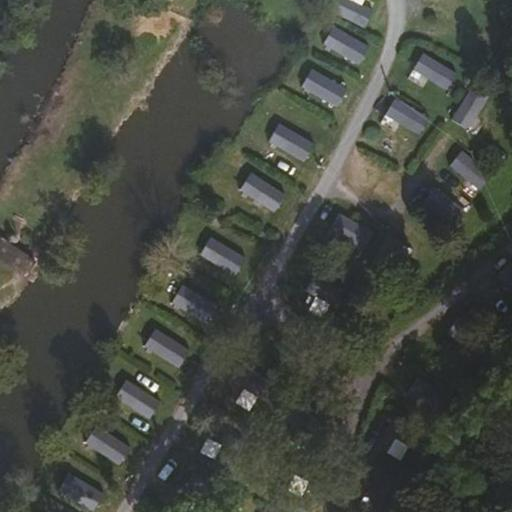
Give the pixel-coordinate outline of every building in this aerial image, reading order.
[(372,11),(363,5),(365,0),(343,0),(336,13),(363,28),(372,11)] [(322,46),(358,65),(369,45),(333,26),(322,46)] [(419,55),(411,76),(448,89),(456,69),(419,55)] [(334,109),(347,89),(313,68),(300,88),(334,109)] [(452,120),(471,129),(486,97),(467,88),(452,120)] [(395,98),(384,116),(418,136),(429,117),(395,98)] [(279,122),(268,142),(303,162),(314,142),(279,122)] [(483,189),(493,169),(457,152),(448,172),(483,189)] [(4,235),(11,228),(2,220),(0,221),(0,255),(2,257),(14,260),(21,249),(4,235)] [(181,283),(169,303),(206,324),(218,304),(181,283)] [(155,327),(143,346),(177,368),(189,349),(155,327)] [(112,401),(147,421),(160,399),(125,379),(112,401)] [(234,404),(249,413),(258,398),(243,389),(234,404)] [(95,426),(87,440),(124,462),(133,447),(95,426)] [(207,439),(200,452),(222,462),(228,449),(207,439)] [(65,474),(57,496),(96,510),(104,488),(65,474)]
